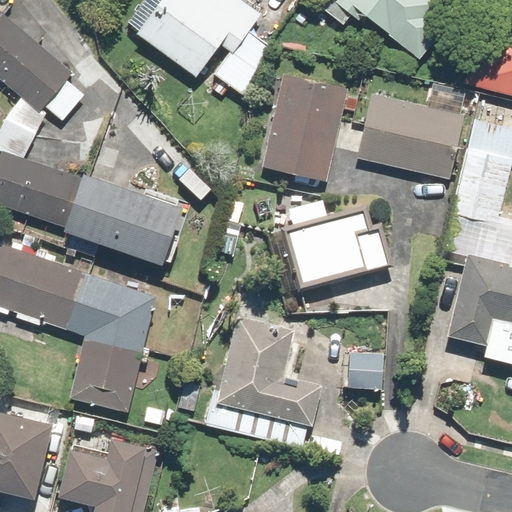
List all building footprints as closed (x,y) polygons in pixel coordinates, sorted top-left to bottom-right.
[(260,63),(271,45),(250,30),(264,10),(250,0),(146,0),(132,20),(202,71),(223,42),(233,49),(217,71),(249,94),(261,74),(260,63)] [(441,0),(333,0),(328,8),(349,24),(362,7),(426,55),(441,0)] [(0,146),(3,148),(28,156),(52,105),(66,117),(87,93),(72,80),(80,70),(0,3),(0,74),(22,93),(0,134),(0,146)] [(488,90),(511,93),(511,39),(497,37),(488,90)] [(351,89),(286,73),(264,162),(329,178),(351,89)] [(469,115),(376,91),(360,155),(453,179),(469,115)] [(511,212),(498,208),(511,160),(511,154),(473,143),(439,255),(468,263),(448,329),(490,341),(487,353),(511,360),(511,212)] [(28,156),(3,148),(0,156),(0,203),(166,257),(185,197),(91,166),(88,175),(28,156)] [(368,205),(330,215),(325,196),(283,207),(305,286),(349,274),(398,260),(386,218),(373,222),(368,205)] [(244,219),(223,215),(217,249),(237,253),(244,219)] [(155,296),(0,241),(0,308),(43,323),(46,317),(73,326),(71,333),(87,339),(74,391),(125,408),(155,296)] [(242,314),(222,389),(217,387),(208,421),(310,447),(321,404),(326,385),(291,376),(303,330),(242,314)] [(388,353),(354,352),(353,388),(387,389),(388,353)] [(198,410),(204,384),(185,380),(179,406),(198,410)] [(56,416),(0,405),(0,492),(2,493),(4,486),(41,493),(56,416)] [(113,450),(77,441),(66,488),(101,496),(97,511),(145,511),(162,443),(117,433),(113,450)]
